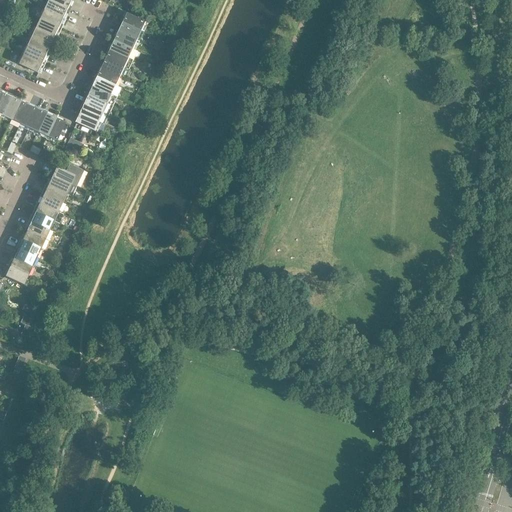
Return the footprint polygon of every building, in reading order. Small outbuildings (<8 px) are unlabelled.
[(73,0),(72,0),(50,0),(50,1),(68,9),(73,0)] [(64,18),(68,9),(50,1),(45,10),(64,18)] [(60,28),(64,18),(45,10),(41,19),(60,28)] [(142,31),(146,22),(128,13),(123,22),(142,31)] [(56,37),(60,28),(41,19),(37,28),(56,37)] [(142,31),(123,22),(119,31),(138,40),(142,31)] [(51,46),(56,37),(37,28),(33,37),(51,46)] [(138,40),(119,31),(115,40),(134,49),(138,40)] [(47,55),(51,46),(33,37),(28,46),(47,55)] [(134,49),(115,40),(111,49),(129,58),(134,49)] [(43,64),(47,55),(28,46),(24,55),(43,64)] [(129,58),(111,49),(106,59),(125,67),(129,58)] [(20,65),(38,73),(43,64),(24,55),(20,65)] [(125,67),(106,59),(102,68),(121,77),(125,67)] [(121,77),(102,68),(98,77),(116,86),(121,77)] [(116,86),(98,77),(93,86),(112,95),(116,86)] [(112,95),(93,86),(89,95),(108,104),(112,95)] [(0,93),(0,115),(1,116),(10,97),(0,93)] [(108,104),(89,95),(85,104),(104,113),(108,104)] [(10,97),(1,116),(10,120),(19,101),(10,97)] [(19,101),(10,120),(19,124),(28,105),(19,101)] [(104,113),(85,104),(81,114),(99,122),(104,113)] [(28,105),(19,124),(28,128),(37,110),(28,105)] [(37,110),(28,128),(37,133),(46,114),(37,110)] [(46,114),(37,133),(47,137),(55,118),(46,114)] [(76,123),(95,131),(99,122),(81,114),(76,123)] [(55,118),(47,137),(56,141),(60,132),(65,134),(68,127),(63,125),(65,123),(55,118)] [(56,167),(51,177),(70,185),(75,188),(83,171),(69,164),(66,171),(56,167)] [(51,177),(47,185),(66,194),(71,196),(75,188),(70,185),(51,177)] [(43,194),(62,203),(66,194),(47,185),(43,194)] [(43,194),(39,203),(57,212),(59,213),(63,204),(62,203),(43,194)] [(86,195),(83,201),(89,204),(92,198),(86,195)] [(34,213),(53,221),(57,212),(39,203),(34,213)] [(30,222),(49,231),(53,221),(34,213),(30,222)] [(45,240),(49,231),(30,222),(26,231),(45,240)] [(22,240),(40,249),(45,240),(26,231),(22,240)] [(17,249),(36,258),(40,249),(22,240),(17,249)] [(13,258),(32,267),(36,258),(17,249),(13,258)] [(9,268),(27,276),(32,267),(13,258),(9,268)] [(5,277),(23,285),(27,276),(9,268),(5,277)] [(23,316),(20,323),(26,326),(29,319),(23,316)]
